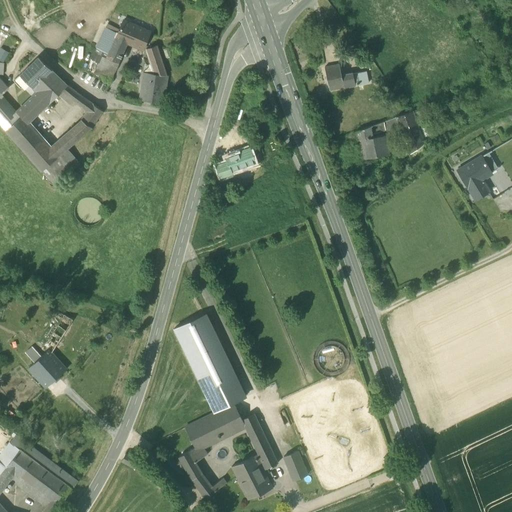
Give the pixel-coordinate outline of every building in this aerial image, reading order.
[(123,19),(117,33),(130,39),(128,43),(143,50),(152,32),(123,19)] [(100,63),(99,63),(97,67),(114,75),(119,63),(106,58),(117,33),(106,28),(97,49),(105,52),(100,63)] [(119,63),(128,43),(130,39),(117,33),(106,58),(119,63)] [(154,74),(166,75),(156,46),(146,50),(154,74)] [(0,49),(0,61),(3,63),(9,53),(1,48),(0,49)] [(171,57),(168,48),(163,50),(166,59),(171,57)] [(99,63),(100,63),(105,52),(97,49),(92,60),(99,63)] [(27,83),(33,89),(51,70),(38,57),(20,75),(27,83)] [(356,74),(341,77),(339,65),(325,68),(330,90),(343,88),(359,84),(356,74)] [(94,75),(110,83),(114,75),(97,67),(94,75)] [(33,89),(37,93),(48,104),(48,105),(58,96),(63,91),(68,86),(51,70),(33,89)] [(143,72),(142,79),(152,80),(151,88),(165,90),(167,79),(167,76),(166,75),(154,74),(143,72)] [(356,74),(359,84),(369,82),(370,82),(369,78),(366,72),(356,74)] [(15,80),(23,87),(27,83),(20,75),(15,80)] [(0,105),(4,102),(0,96),(0,95),(1,94),(9,88),(0,78),(0,105)] [(164,103),(165,90),(151,88),(152,80),(142,79),(140,100),(164,103)] [(27,83),(23,87),(32,97),(37,93),(33,89),(27,83)] [(75,101),(76,100),(79,95),(68,86),(63,91),(75,101)] [(71,107),(75,101),(63,91),(58,96),(71,107)] [(22,116),(27,123),(39,112),(48,104),(37,93),(32,97),(17,111),(22,116)] [(0,105),(0,124),(5,131),(22,116),(17,111),(7,100),(1,94),(0,95),(0,96),(4,102),(0,105)] [(89,102),(79,95),(76,100),(89,110),(93,105),(89,102)] [(89,110),(81,120),(91,128),(103,112),(93,105),(89,110)] [(396,117),(404,139),(420,133),(412,111),(407,113),(396,117)] [(50,148),(62,137),(39,112),(27,123),(50,148)] [(5,131),(41,172),(58,157),(50,148),(27,123),(22,116),(5,131)] [(92,128),(91,128),(81,120),(62,137),(50,148),(58,157),(67,149),(79,139),(92,128)] [(384,122),(371,127),(372,135),(381,133),(380,131),(385,130),(384,122)] [(372,138),(372,135),(371,127),(357,132),(358,137),(367,136),(368,139),(371,139),(372,138)] [(424,144),(420,133),(404,139),(410,154),(424,144)] [(372,138),(371,139),(368,139),(367,136),(358,137),(361,160),(374,158),(372,145),(387,142),(386,136),(372,138)] [(372,145),(374,158),(390,155),(387,142),(372,145)] [(67,149),(58,157),(41,172),(54,186),(79,164),(67,149)] [(488,153),(482,157),(492,173),(498,169),(488,153)] [(482,157),(482,156),(457,170),(474,199),(489,192),(482,181),(479,177),(489,171),(491,173),(492,173),(482,157)] [(232,173),(231,172),(228,162),(227,162),(217,166),(221,177),(232,173)] [(479,177),(482,181),(493,175),(492,173),(491,173),(489,171),(479,177)] [(86,227),(87,227),(90,227),(93,226),(95,225),(98,224),(100,221),(102,219),(103,215),(103,212),(103,209),(102,207),(101,204),(99,202),(97,200),(94,199),(91,198),(88,198),(86,198),(83,199),(80,200),(78,202),(76,204),(75,207),(74,210),(74,213),(75,216),(76,219),(77,221),(79,223),(81,225),(84,226),(86,227)] [(206,314),(174,329),(214,413),(234,403),(235,403),(234,402),(246,396),(206,314)] [(73,320),(64,315),(57,326),(66,331),(73,320)] [(48,351),(50,354),(66,331),(57,326),(44,347),(48,351)] [(29,367),(46,387),(65,371),(50,354),(48,351),(37,360),(27,349),(21,354),(31,366),(29,367)] [(245,427),(258,454),(255,455),(231,467),(235,475),(241,472),(248,485),(259,480),(258,479),(265,476),(268,474),(266,469),(278,463),(254,414),(242,420),(234,403),(214,413),(184,428),(194,448),(196,451),(202,448),(245,427)] [(16,435),(10,442),(19,449),(39,465),(72,489),(77,481),(16,435)] [(0,455),(0,473),(5,467),(19,449),(10,442),(0,455)] [(178,456),(191,479),(192,479),(200,473),(194,462),(207,455),(202,448),(196,451),(194,448),(178,456)] [(19,449),(5,467),(14,474),(19,477),(15,482),(21,487),(25,482),(26,482),(39,465),(19,449)] [(290,466),(296,479),(307,474),(298,452),(286,457),(290,466)] [(121,461),(141,472),(146,465),(125,454),(121,461)] [(44,496),(50,501),(58,507),(72,489),(39,465),(26,482),(32,487),(44,496)] [(10,479),(14,474),(5,467),(0,473),(0,488),(2,490),(10,479)] [(235,475),(248,500),(258,495),(273,488),(269,480),(268,481),(265,476),(258,479),(259,480),(248,485),(241,472),(235,475)] [(202,494),(205,498),(225,484),(222,479),(211,487),(204,478),(200,473),(192,479),(191,479),(195,485),(202,494)] [(14,474),(10,479),(14,483),(15,482),(19,477),(14,474)] [(26,482),(25,482),(21,487),(28,493),(32,487),(26,482)] [(40,501),(44,496),(32,487),(28,493),(40,501)] [(44,496),(40,501),(46,506),(50,501),(44,496)] [(46,506),(42,511),(54,511),(58,507),(50,501),(46,506)]
